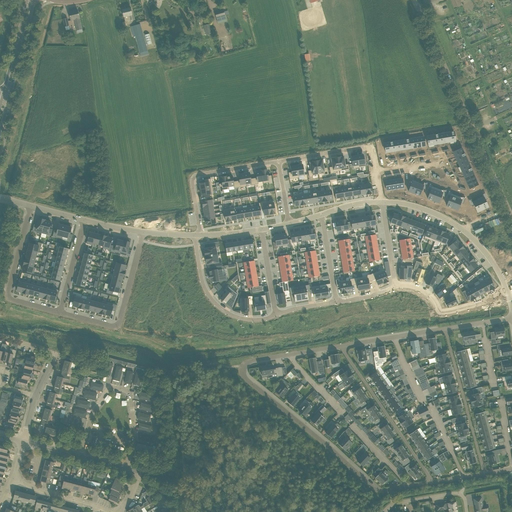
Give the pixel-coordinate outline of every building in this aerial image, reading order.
[(122,10),(125,22),(133,20),(132,15),(131,13),(130,8),(122,10)] [(78,15),(77,10),(69,12),(71,21),(74,20),(77,31),(82,30),(79,19),(78,15)] [(223,10),(215,12),(217,22),(219,21),(226,19),(225,16),(226,15),(225,11),(224,12),(223,10)] [(140,24),(130,27),(133,37),(135,36),(139,53),(140,53),(141,56),(148,54),(148,51),(140,24)] [(209,24),(204,26),(206,35),(212,34),(209,24)] [(149,34),(144,35),(147,45),(152,44),(149,34)] [(462,148),(453,152),(455,157),(464,153),(462,148)] [(464,153),(455,157),(458,162),(466,158),(464,153)] [(341,157),(337,158),(339,171),(345,170),(345,171),(349,171),(348,164),(345,165),(343,157),(341,157)] [(332,167),(329,167),(330,174),(334,173),(334,172),(339,171),(337,158),(333,158),(334,159),(331,159),(332,167)] [(458,162),(455,163),(457,168),(460,167),(468,163),(466,158),(458,162)] [(319,160),(316,161),(318,175),(324,174),(324,175),(328,174),(327,168),(323,168),(322,161),(320,161),(319,160)] [(311,170),(308,171),(309,177),(313,177),(312,176),(318,175),(316,161),(312,162),(310,163),(311,170)] [(460,167),(457,168),(460,173),(462,172),(470,168),(468,163),(460,167)] [(291,172),(288,173),(289,179),(299,178),(298,176),(296,166),(290,167),(291,172)] [(470,168),(462,172),(464,177),(473,173),(470,168)] [(267,170),(261,171),(263,181),(263,183),(268,183),(269,184),(272,184),(271,176),(268,176),(267,170)] [(257,178),(253,178),(255,185),(258,184),(258,182),(263,181),(261,171),(256,172),(257,178)] [(249,173),(244,174),(245,184),(251,183),(251,185),(255,185),(253,178),(250,179),(249,173)] [(239,181),(236,181),(237,188),(246,186),(245,184),(244,174),(238,175),(239,181)] [(222,184),(219,184),(219,187),(220,190),(220,192),(224,192),(223,190),(229,189),(228,187),(226,176),(221,177),(222,184)] [(227,176),(226,176),(228,187),(233,186),(234,188),(237,188),(236,181),(233,182),(232,176),(227,177),(227,176)] [(205,183),(199,184),(200,190),(212,188),(211,179),(204,180),(205,183)] [(412,180),(408,192),(414,194),(418,184),(418,183),(418,182),(412,180)] [(418,184),(414,194),(419,196),(422,189),(425,190),(427,184),(424,183),(423,186),(418,184)] [(429,185),(427,191),(430,192),(427,199),(433,201),(437,188),(432,187),(432,186),(429,185)] [(207,189),(200,190),(201,196),(207,195),(207,198),(214,197),(213,194),(212,188),(207,189)] [(437,188),(433,201),(438,203),(441,196),(444,197),(446,191),(443,190),(437,188)] [(448,192),(446,198),(449,199),(446,206),(452,208),(457,196),(451,194),(452,193),(448,192)] [(483,196),(477,199),(478,200),(482,210),(488,207),(485,200),(488,199),(485,193),(482,195),(483,196)] [(457,196),(452,208),(458,210),(460,203),(463,204),(465,198),(462,197),(462,198),(457,196)] [(472,199),(469,201),(471,207),(474,205),(477,212),(482,210),(478,200),(473,202),(472,199)] [(267,202),(259,203),(259,206),(260,210),(263,209),(264,215),(269,214),(270,214),(267,202)] [(394,214),(390,224),(395,226),(399,216),(399,215),(399,216),(394,214)] [(399,216),(395,226),(401,228),(401,226),(404,217),(399,216)] [(404,217),(401,226),(406,228),(409,220),(404,218),(404,217)] [(34,225),(32,231),(41,233),(45,221),(45,220),(39,218),(37,225),(34,225)] [(45,221),(41,233),(50,236),(52,230),(49,229),(51,222),(50,222),(50,221),(46,220),(46,221),(45,221)] [(346,220),(341,221),(342,231),(348,230),(348,231),(351,230),(350,222),(347,223),(346,220)] [(409,220),(406,228),(411,230),(414,222),(409,220)] [(333,228),(334,235),(338,234),(337,232),(342,231),(341,221),(340,221),(335,222),(335,223),(336,228),(333,228)] [(414,222),(411,230),(416,232),(419,223),(414,222)] [(416,232),(415,233),(421,235),(425,225),(419,223),(416,232)] [(54,230),(52,236),(62,239),(62,236),(65,226),(59,224),(57,231),(54,230)] [(62,239),(62,240),(67,241),(67,240),(71,241),(72,235),(69,234),(71,228),(70,227),(66,226),(65,226),(62,236),(62,239)] [(428,227),(424,238),(429,240),(434,229),(428,227)] [(434,229),(429,240),(435,242),(435,241),(439,230),(438,230),(438,231),(434,229)] [(435,242),(434,244),(439,246),(440,243),(444,232),(439,230),(435,241),(435,242)] [(444,232),(440,243),(445,245),(445,244),(447,245),(452,237),(449,236),(449,235),(444,233),(444,232)] [(88,239),(87,244),(93,246),(93,243),(95,234),(90,233),(89,235),(88,235),(87,239),(88,239)] [(286,234),(280,235),(282,246),(287,245),(288,246),(291,246),(290,240),(287,240),(286,234)] [(101,235),(98,245),(103,246),(106,237),(101,235),(100,235),(101,235)] [(276,242),(272,242),(274,249),(277,248),(277,247),(282,246),(280,235),(275,236),(276,242)] [(376,235),(365,236),(366,243),(377,241),(376,235)] [(103,246),(103,248),(108,250),(108,251),(111,252),(113,246),(110,245),(112,238),(106,237),(103,246)] [(349,239),(338,241),(339,247),(350,246),(349,239)] [(410,239),(399,240),(400,247),(411,245),(410,239)] [(113,246),(111,252),(115,253),(115,250),(121,252),(124,242),(124,241),(123,241),(119,240),(118,240),(116,246),(113,246)] [(456,240),(448,247),(451,252),(460,245),(460,244),(460,245),(456,240)] [(121,252),(120,254),(130,257),(131,250),(128,250),(130,243),(124,241),(124,242),(121,252)] [(378,247),(377,241),(366,243),(367,249),(378,247)] [(29,243),(28,249),(37,252),(39,252),(42,243),(35,242),(35,245),(29,243)] [(212,248),(204,249),(205,257),(217,255),(216,247),(219,247),(218,242),(211,243),(212,248)] [(411,245),(400,247),(401,253),(412,251),(411,245)] [(460,245),(451,252),(455,256),(456,255),(464,249),(460,245)] [(350,246),(339,247),(340,254),(351,252),(350,246)] [(379,254),(378,247),(367,249),(368,255),(379,254)] [(464,249),(456,255),(459,259),(467,253),(463,249),(464,249)] [(315,251),(304,252),(306,259),(316,257),(315,251)] [(412,251),(401,253),(402,260),(413,258),(412,251)] [(351,252),(340,254),(341,260),(352,258),(351,252)] [(467,253),(459,259),(462,263),(463,264),(470,257),(467,253)] [(379,254),(368,255),(369,262),(380,260),(379,254)] [(217,255),(205,257),(206,264),(214,263),(215,267),(222,266),(221,261),(218,262),(217,255)] [(282,256),(278,257),(279,263),(290,261),(289,255),(287,255),(284,256),(282,256)] [(316,257),(306,259),(307,265),(317,263),(316,257)] [(462,263),(461,265),(464,269),(466,268),(474,261),(470,257),(463,264),(462,263)] [(352,258),(341,260),(342,266),(353,264),(352,258)] [(254,261),(244,263),(245,269),(256,267),(254,261)] [(290,261),(279,263),(280,270),(291,268),(290,261)] [(416,261),(413,270),(417,271),(414,280),(420,282),(420,283),(425,270),(424,270),(424,271),(421,270),(423,264),(416,261)] [(474,261),(466,268),(470,272),(477,266),(474,262),(474,261)] [(116,263),(115,269),(124,271),(126,266),(116,263)] [(317,263),(307,265),(308,271),(318,270),(317,263)] [(353,264),(342,266),(343,272),(354,271),(353,264)] [(24,265),(22,271),(34,274),(35,268),(33,267),(24,265)] [(399,269),(399,279),(406,279),(406,278),(406,274),(407,274),(407,273),(411,273),(413,266),(406,266),(406,269),(399,269)] [(256,267),(245,269),(246,275),(257,273),(256,267)] [(291,268),(280,270),(281,276),(292,274),(291,268)] [(115,269),(113,274),(123,277),(124,271),(115,269)] [(209,275),(208,276),(209,279),(210,279),(210,282),(214,282),(214,283),(227,280),(226,275),(223,276),(222,269),(217,270),(217,269),(209,271),(209,275)] [(384,269),(378,271),(379,274),(383,283),(383,284),(388,281),(387,277),(390,276),(390,271),(386,272),(385,272),(384,269)] [(318,270),(308,271),(309,278),(310,278),(320,276),(318,270)] [(378,271),(370,275),(372,281),(376,280),(378,285),(383,283),(379,274),(378,271)] [(257,273),(246,275),(247,281),(258,280),(257,273)] [(292,274),(281,276),(282,282),(293,280),(292,274)] [(430,275),(425,284),(432,287),(433,284),(435,285),(435,284),(437,284),(440,282),(443,277),(437,274),(435,277),(430,275)] [(367,276),(362,277),(362,282),(364,290),(369,289),(368,282),(372,281),(370,275),(367,275),(367,276)] [(362,277),(353,279),(354,284),(354,285),(357,285),(358,291),(364,290),(362,282),(362,277)] [(488,277),(483,279),(484,280),(489,290),(494,288),(488,277)] [(339,279),(335,280),(337,288),(340,287),(341,294),(347,293),(347,292),(347,293),(345,282),(345,281),(345,280),(339,281),(339,279)] [(345,281),(345,282),(347,293),(347,292),(352,292),(351,286),(354,285),(354,284),(353,279),(350,279),(350,280),(345,281)] [(17,288),(17,291),(22,293),(25,282),(26,281),(20,280),(18,285),(18,284),(17,288)] [(258,280),(247,281),(248,288),(252,287),(259,286),(258,280)] [(484,280),(479,283),(480,284),(484,293),(489,290),(484,280)] [(277,294),(276,295),(277,299),(278,299),(279,304),(286,303),(285,300),(290,299),(287,281),(282,282),(284,293),(277,294)] [(22,293),(28,294),(30,285),(31,284),(25,282),(22,293)] [(35,286),(33,295),(38,297),(41,288),(41,285),(36,284),(35,286)] [(108,284),(106,293),(112,294),(113,291),(118,293),(120,287),(111,285),(111,284),(108,284)] [(320,288),(322,297),(329,296),(327,288),(331,288),(330,284),(325,285),(325,288),(320,288)] [(480,284),(475,286),(480,295),(484,293),(480,284)] [(306,289),(300,290),(301,301),(308,300),(307,292),(310,291),(309,285),(305,285),(306,289)] [(443,285),(434,293),(439,298),(448,291),(443,285)] [(470,289),(475,298),(480,295),(475,286),(470,289)] [(293,287),(289,288),(290,294),(294,294),(295,302),(301,301),(300,290),(293,291),(293,287)] [(51,290),(49,300),(54,301),(55,298),(56,299),(57,295),(56,295),(57,290),(51,288),(51,290)] [(320,288),(313,290),(315,299),(322,297),(320,288)] [(465,291),(462,292),(465,298),(468,296),(470,301),(475,298),(470,289),(470,288),(465,291)] [(225,289),(218,297),(224,302),(225,301),(226,302),(227,300),(233,305),(238,294),(234,291),(231,294),(225,290),(225,289)] [(445,301),(445,302),(445,303),(446,306),(447,306),(447,307),(451,306),(451,307),(454,305),(454,304),(459,302),(457,296),(459,295),(456,289),(449,294),(451,298),(445,301)] [(255,303),(254,303),(256,311),(265,309),(266,309),(266,308),(265,304),(270,303),(268,292),(265,292),(265,295),(261,296),(262,302),(255,303)] [(73,294),(71,300),(74,301),(73,306),(78,307),(81,298),(81,297),(76,296),(76,294),(73,294)] [(248,299),(241,299),(241,311),(245,311),(247,311),(248,311),(248,305),(252,304),(252,296),(248,297),(248,299)] [(99,313),(105,315),(105,314),(104,314),(107,305),(108,303),(102,301),(101,304),(102,304),(99,313)] [(107,305),(104,314),(105,314),(110,316),(112,311),(115,311),(116,305),(113,304),(112,307),(107,305)] [(495,332),(490,333),(491,339),(497,338),(496,337),(505,335),(503,326),(494,328),(495,332)] [(475,344),(474,339),(475,339),(481,338),(480,334),(474,335),(473,331),(462,333),(463,341),(468,340),(469,345),(475,344)] [(429,343),(424,344),(424,346),(426,356),(432,355),(432,351),(437,350),(435,338),(428,339),(429,343)] [(423,346),(418,347),(417,342),(417,341),(410,342),(410,341),(412,353),(419,352),(419,354),(418,354),(419,358),(426,356),(424,346),(423,346)] [(497,349),(501,348),(503,356),(511,354),(511,350),(511,348),(510,346),(509,346),(509,343),(496,345),(497,349)] [(386,357),(384,346),(377,347),(379,356),(373,357),(376,370),(377,369),(383,365),(382,358),(386,357)] [(11,354),(8,353),(6,362),(9,362),(9,364),(11,365),(12,357),(14,358),(16,350),(14,350),(12,349),(11,354)] [(367,356),(366,349),(357,351),(358,352),(357,352),(357,356),(358,355),(359,361),(365,360),(366,363),(374,362),(372,355),(367,356)] [(467,349),(456,352),(458,358),(468,355),(467,349)] [(328,359),(323,360),(325,368),(330,367),(329,365),(340,363),(338,354),(330,355),(330,356),(328,356),(328,359)] [(436,363),(438,362),(448,359),(447,354),(434,357),(436,363)] [(25,363),(36,366),(36,364),(34,363),(35,360),(34,360),(35,356),(31,355),(30,358),(27,358),(25,363)] [(468,355),(458,358),(459,364),(470,362),(468,355)] [(63,360),(62,365),(70,368),(72,363),(74,363),(74,361),(74,360),(71,359),(66,358),(65,361),(63,360)] [(318,362),(316,362),(315,358),(309,359),(309,360),(311,370),(314,370),(314,372),(318,372),(318,371),(319,371),(320,374),(324,373),(323,366),(319,366),(318,362)] [(438,362),(439,368),(450,365),(448,359),(438,362)] [(507,360),(500,361),(501,368),(504,367),(505,371),(511,370),(511,362),(510,363),(510,361),(508,362),(507,360)] [(114,362),(108,361),(105,373),(111,374),(114,362)] [(470,362),(459,364),(461,371),(472,368),(470,362)] [(123,366),(117,364),(113,378),(120,380),(123,366)] [(67,376),(70,377),(71,377),(72,374),(69,373),(70,368),(62,365),(60,371),(62,371),(61,374),(67,376)] [(272,365),(260,367),(262,377),(267,376),(267,378),(272,378),(271,374),(276,373),(276,377),(282,376),(281,368),(275,369),(275,370),(273,370),(272,365)] [(450,365),(439,368),(441,373),(449,371),(451,371),(450,365)] [(338,375),(343,381),(351,375),(348,370),(344,373),(342,368),(333,374),(335,377),(338,375)] [(472,368),(461,371),(463,377),(473,374),(472,368)] [(125,381),(131,383),(134,371),(128,369),(125,381)] [(143,371),(137,369),(134,383),(140,385),(143,371)] [(372,381),(381,375),(377,369),(376,370),(371,373),(372,374),(369,377),(372,381)] [(56,376),(54,381),(63,384),(64,378),(66,379),(67,376),(61,374),(60,377),(56,376)] [(473,374),(463,377),(464,383),(475,380),(473,374)] [(339,383),(338,384),(339,386),(338,387),(340,390),(343,388),(355,380),(353,377),(351,375),(343,381),(339,383)] [(372,381),(375,386),(384,379),(381,375),(372,381)] [(440,384),(444,383),(454,380),(452,375),(438,378),(440,384)] [(511,387),(511,379),(511,376),(501,377),(502,381),(505,381),(506,385),(507,385),(508,390),(511,389),(511,387)] [(29,383),(30,381),(21,379),(19,379),(18,381),(16,381),(15,386),(21,388),(22,385),(26,386),(27,382),(29,383)] [(375,386),(378,390),(387,384),(384,379),(375,386)] [(445,389),(455,386),(454,380),(444,383),(445,389)] [(464,383),(466,389),(477,386),(475,380),(464,383)] [(63,384),(54,381),(53,386),(54,387),(54,390),(59,392),(63,392),(64,390),(61,389),(63,384)] [(104,384),(92,381),(90,387),(103,390),(104,384)] [(282,397),(287,390),(287,389),(288,388),(281,381),(275,388),(278,389),(276,392),(282,397)] [(387,384),(378,390),(381,395),(388,390),(392,387),(391,386),(389,387),(387,384)] [(300,387),(297,386),(297,385),(295,387),(288,396),(289,397),(288,399),(289,400),(287,402),(293,406),(295,404),(296,404),(295,404),(298,401),(299,399),(300,399),(294,394),(295,392),(296,392),(296,391),(300,387)] [(436,391),(434,385),(430,387),(427,389),(429,394),(432,393),(436,391)] [(457,391),(455,386),(445,389),(447,394),(457,391)] [(364,393),(360,388),(357,390),(355,387),(350,391),(355,399),(364,393)] [(388,390),(381,395),(384,398),(384,399),(391,394),(393,393),(395,392),(392,387),(388,390)] [(471,401),(481,399),(480,393),(483,393),(481,387),(472,389),(473,395),(469,396),(471,401)] [(85,389),(83,395),(96,399),(97,393),(85,389)] [(58,395),(59,392),(54,390),(53,393),(48,391),(47,397),(55,399),(57,394),(58,395)] [(152,394),(140,391),(138,397),(150,400),(152,394)] [(15,393),(13,401),(24,404),(24,402),(22,401),(23,398),(20,397),(21,395),(15,393)] [(368,399),(364,393),(355,399),(361,407),(366,404),(364,401),(368,399)] [(391,394),(384,399),(387,403),(396,397),(396,396),(393,393),(391,394)] [(396,397),(387,403),(389,407),(397,402),(399,401),(399,400),(402,399),(399,395),(396,397)] [(449,404),(460,401),(458,395),(448,398),(449,404)] [(47,397),(45,402),(47,403),(46,406),(52,407),(53,404),(54,405),(55,399),(47,397)] [(90,402),(78,398),(77,404),(89,408),(90,402)] [(301,408),(298,411),(305,416),(311,408),(313,405),(310,402),(309,403),(305,399),(299,406),(301,408)] [(483,404),(481,399),(471,401),(473,407),(477,406),(477,407),(481,406),(480,405),(483,404)] [(397,402),(389,407),(390,407),(393,412),(396,409),(397,411),(401,408),(402,408),(403,407),(402,405),(399,400),(399,401),(397,402)] [(153,405),(141,401),(139,407),(151,411),(153,405)] [(451,409),(461,407),(460,401),(449,404),(451,409)] [(324,418),(320,414),(321,413),(325,409),(326,409),(322,405),(318,409),(315,413),(316,414),(311,421),(317,426),(324,418)] [(371,415),(378,411),(374,405),(371,407),(369,405),(360,410),(366,419),(371,415)] [(23,409),(9,406),(9,408),(11,409),(11,412),(19,414),(20,410),(22,411),(23,409)] [(42,413),(51,416),(52,410),(51,410),(52,407),(46,406),(45,408),(44,408),(42,413)] [(429,413),(427,407),(418,412),(420,417),(429,413)] [(463,412),(461,407),(451,409),(452,415),(463,412)] [(75,408),(73,414),(86,417),(87,411),(75,408)] [(401,423),(413,415),(409,410),(405,413),(403,410),(398,414),(400,417),(397,418),(401,423)] [(138,411),(136,417),(149,420),(150,414),(138,411)] [(382,416),(378,411),(371,415),(374,421),(373,421),(375,424),(380,421),(378,418),(382,416)] [(485,411),(475,414),(476,421),(487,418),(485,411)] [(8,414),(7,416),(20,420),(20,418),(18,417),(19,414),(11,412),(10,414),(8,414)] [(51,416),(42,413),(41,419),(42,419),(42,422),(47,424),(48,421),(49,421),(51,416)] [(414,417),(413,415),(401,423),(404,428),(413,422),(411,420),(414,417)] [(8,422),(16,424),(17,421),(19,421),(20,420),(7,416),(6,419),(9,419),(8,422)] [(81,426),(82,420),(70,417),(68,423),(81,426)] [(455,423),(457,431),(467,429),(466,423),(461,424),(461,421),(458,422),(457,418),(451,419),(452,423),(455,423)] [(478,427),(489,424),(487,418),(476,421),(478,427)] [(325,428),(328,430),(325,433),(331,438),(338,430),(335,427),(336,425),(331,421),(325,428)] [(42,422),(41,425),(43,426),(41,433),(50,436),(52,427),(47,426),(47,424),(42,422)] [(152,425),(139,422),(138,428),(150,431),(152,425)] [(384,435),(391,430),(387,424),(384,426),(381,423),(376,426),(383,435),(384,435)] [(478,427),(480,433),(490,430),(489,424),(478,427)] [(52,427),(50,436),(55,437),(56,432),(59,433),(61,427),(58,427),(57,429),(52,427)] [(416,429),(408,435),(411,439),(419,434),(416,429)] [(457,431),(454,432),(455,435),(458,434),(459,439),(466,437),(466,435),(469,434),(467,429),(457,431)] [(389,445),(394,441),(392,437),(395,435),(391,430),(384,435),(387,440),(386,441),(389,445)] [(480,433),(481,439),(492,436),(490,430),(480,433)] [(339,444),(345,450),(349,446),(349,445),(351,442),(345,436),(347,434),(344,431),(343,433),(339,437),(342,441),(339,444)] [(152,436),(140,432),(139,438),(151,442),(152,436)] [(419,434),(411,439),(414,443),(422,438),(419,434)] [(369,438),(374,443),(376,441),(377,440),(373,435),(369,438)] [(481,439),(483,445),(494,442),(492,436),(481,439)] [(422,438),(414,443),(417,448),(425,442),(422,438)] [(150,445),(138,442),(136,448),(148,451),(150,445)] [(425,442),(417,448),(420,452),(428,446),(425,442)] [(483,445),(485,451),(495,448),(494,442),(483,445)] [(391,448),(397,456),(405,450),(401,445),(398,447),(396,444),(396,445),(394,443),(390,446),(391,448)] [(469,461),(470,464),(476,463),(476,461),(477,461),(476,459),(475,459),(473,450),(469,451),(468,449),(468,448),(467,444),(460,445),(462,450),(465,449),(466,452),(465,452),(468,462),(469,461)] [(0,452),(9,454),(9,452),(7,452),(8,448),(0,445),(0,451),(0,452)] [(420,452),(423,456),(431,451),(428,446),(420,452)] [(369,458),(370,458),(360,448),(355,453),(358,457),(359,456),(360,457),(357,461),(363,466),(365,464),(366,465),(368,462),(367,461),(370,459),(369,458)] [(431,451),(423,456),(426,460),(434,455),(437,453),(438,453),(435,448),(431,451)] [(488,456),(486,456),(489,466),(497,463),(494,455),(501,453),(500,449),(497,450),(487,453),(488,456)] [(409,456),(405,450),(397,456),(404,466),(410,462),(407,457),(409,456)] [(8,457),(9,454),(0,452),(0,453),(0,457),(10,460),(10,458),(8,457)] [(443,453),(433,460),(436,463),(430,467),(436,475),(445,469),(438,460),(442,457),(443,459),(445,458),(443,453)] [(45,463),(44,465),(53,468),(54,462),(56,463),(56,460),(51,458),(50,461),(44,460),(43,462),(45,463)] [(415,465),(412,467),(409,464),(407,466),(409,470),(410,469),(411,470),(408,473),(412,477),(414,475),(417,478),(422,475),(415,465)] [(42,468),(41,470),(55,474),(56,471),(52,470),(53,468),(44,465),(43,468),(42,468)] [(379,471),(380,470),(376,466),(372,470),(376,473),(375,474),(377,476),(375,478),(382,485),(385,482),(386,483),(388,480),(388,479),(386,477),(386,476),(383,473),(382,474),(379,471)] [(55,474),(41,470),(41,473),(42,473),(41,476),(54,479),(55,474)] [(65,488),(67,488),(70,480),(67,479),(68,475),(65,475),(62,488),(64,489),(65,488)] [(39,481),(52,484),(54,479),(41,476),(41,478),(39,478),(39,481)] [(70,491),(72,491),(76,478),(74,477),(73,477),(72,481),(70,480),(67,488),(70,489),(70,491)] [(115,478),(113,483),(121,487),(124,482),(115,478)] [(86,480),(84,480),(83,483),(80,483),(78,491),(80,492),(80,493),(83,494),(86,480)] [(113,483),(111,488),(120,493),(121,491),(119,491),(121,487),(113,483)] [(90,485),(88,494),(91,495),(90,496),(93,497),(95,491),(98,492),(99,486),(96,485),(96,487),(90,485)] [(120,493),(111,488),(110,489),(112,490),(110,494),(119,498),(119,497),(118,496),(120,493)] [(114,502),(113,504),(116,505),(119,498),(110,494),(109,494),(110,495),(108,500),(114,502)] [(488,511),(487,505),(483,506),(481,497),(473,499),(475,511),(485,511),(486,511),(488,511)] [(445,504),(436,505),(437,511),(446,509),(448,509),(448,511),(457,511),(456,502),(447,503),(445,504)]
